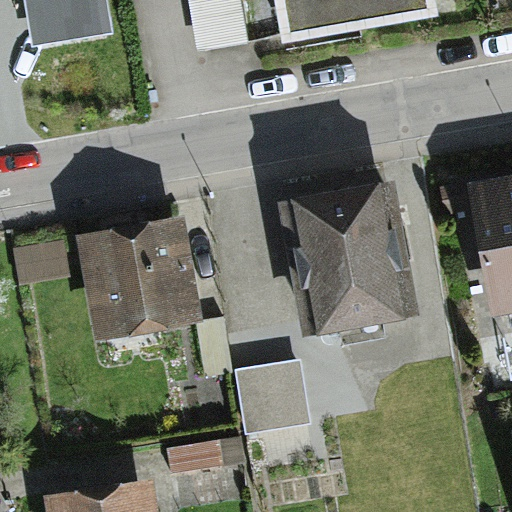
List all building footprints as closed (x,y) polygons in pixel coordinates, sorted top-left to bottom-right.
[(106,34),(100,0),(29,0),(37,45),(106,34)] [(198,0),(207,49),(247,42),(240,0),(198,0)] [(294,0),(300,33),(418,13),(416,0),(294,0)] [(511,189),(480,195),(499,301),(508,299),(511,320),(511,189)] [(388,191),(289,209),(309,323),(408,306),(388,191)] [(189,309),(175,230),(90,245),(104,324),(189,309)] [(65,263),(62,245),(17,252),(20,270),(65,263)] [(205,375),(233,371),(223,316),(196,321),(205,375)] [(218,438),(167,446),(171,473),(222,464),(218,438)] [(146,511),(143,491),(58,504),(58,511),(146,511)]
